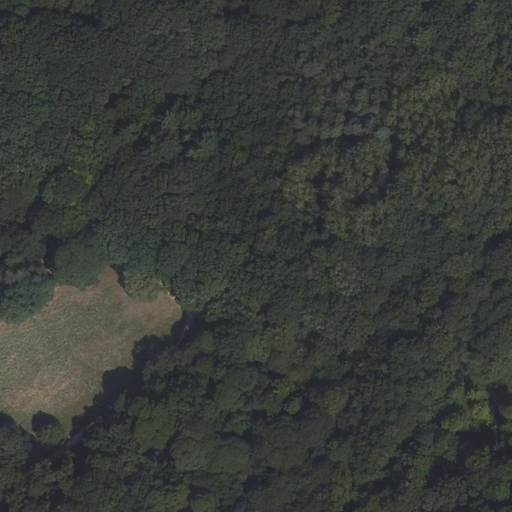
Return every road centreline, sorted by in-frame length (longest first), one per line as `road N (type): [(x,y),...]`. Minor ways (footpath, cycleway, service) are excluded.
road 1 (track): [(227,320),(511,182)]
road 2 (track): [(227,320),(457,511)]
road 3 (track): [(38,471),(227,320)]
road 4 (track): [(40,182),(227,320)]
